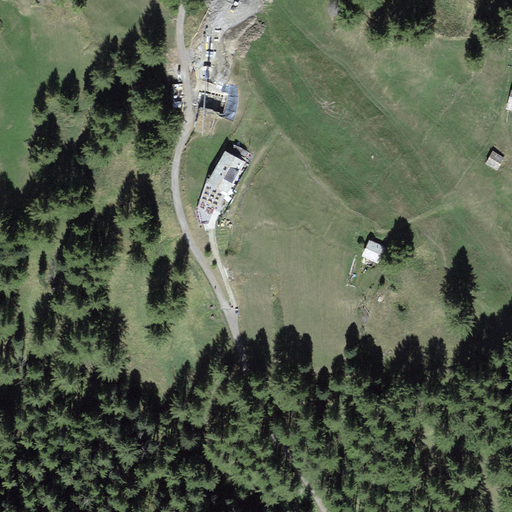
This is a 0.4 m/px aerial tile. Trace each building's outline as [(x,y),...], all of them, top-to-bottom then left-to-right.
[(196,129),(211,132),(215,110),(200,108),(196,129)] [(234,144),(231,152),(248,158),(251,151),(234,144)] [(493,148),(484,164),(499,172),(508,157),(493,148)] [(245,160),(225,150),(207,186),(227,196),(245,160)] [(219,200),(204,195),(196,218),(211,223),(219,200)] [(387,248),(369,239),(360,257),(378,266),(387,248)]
